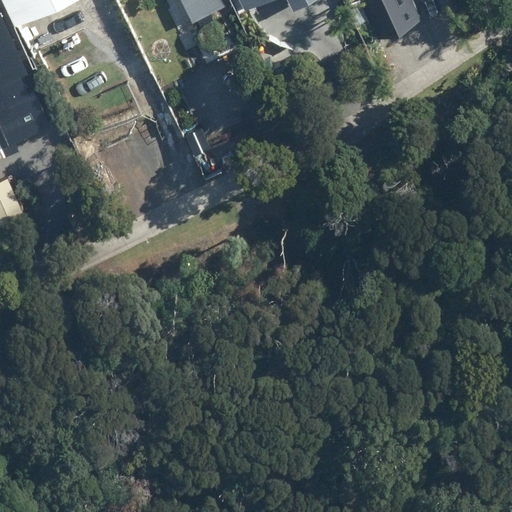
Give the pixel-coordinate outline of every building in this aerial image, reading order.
[(0,0),(0,119),(5,118),(15,140),(52,123),(39,94),(33,98),(17,63),(27,59),(0,0)] [(8,0),(20,25),(76,0),(82,0),(83,0),(82,0),(8,0)] [(381,37),(425,16),(417,0),(364,0),(368,9),(358,14),(363,26),(373,21),(381,37)] [(211,89),(188,100),(209,144),(246,127),(237,109),(217,119),(212,109),(219,105),(211,89)] [(0,180),(0,218),(4,225),(29,213),(10,175),(0,180)]
